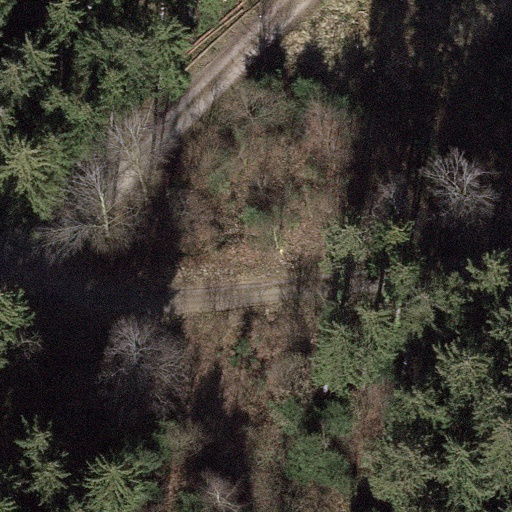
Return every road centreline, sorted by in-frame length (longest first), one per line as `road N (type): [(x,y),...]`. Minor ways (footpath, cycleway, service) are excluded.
road 1 (track): [(16,282),(61,296),(140,303),(511,269)]
road 2 (track): [(294,0),(0,298)]
